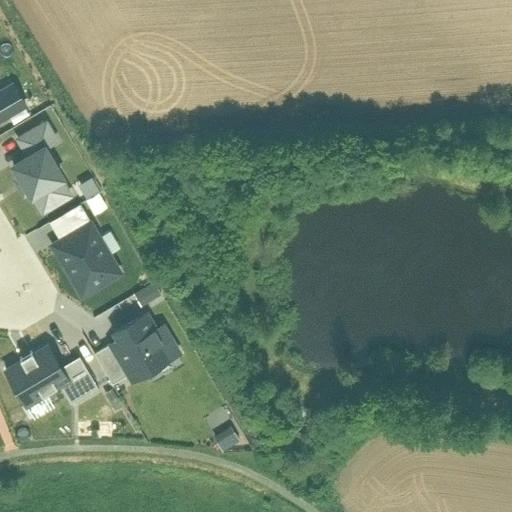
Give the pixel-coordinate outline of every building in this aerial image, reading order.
[(0,118),(28,102),(14,77),(0,85),(0,118)] [(35,193),(45,210),(76,191),(48,144),(62,136),(49,114),(0,143),(0,144),(30,195),(35,193)] [(49,239),(82,295),(125,269),(83,198),(49,218),(58,233),(49,239)] [(127,371),(131,379),(185,347),(167,316),(157,322),(147,305),(141,309),(136,299),(97,322),(108,340),(94,349),(112,380),(127,371)] [(3,363),(25,400),(63,378),(74,396),(100,381),(81,349),(62,360),(48,337),(3,363)]
